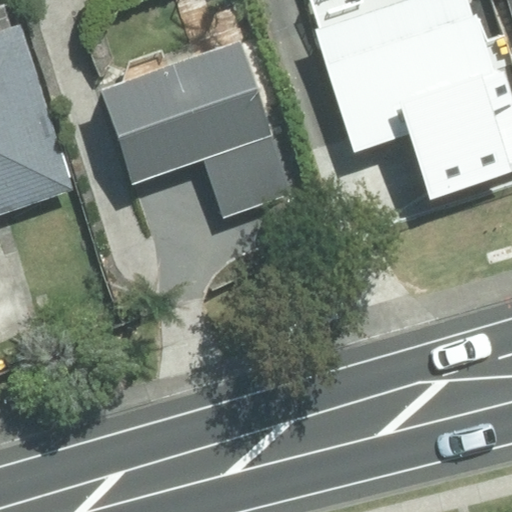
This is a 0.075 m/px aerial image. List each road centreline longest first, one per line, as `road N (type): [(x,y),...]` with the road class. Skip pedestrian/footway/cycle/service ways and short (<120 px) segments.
road 1 (secondary): [(22,511),(400,403)]
road 2 (secondary): [(400,403),(511,358)]
